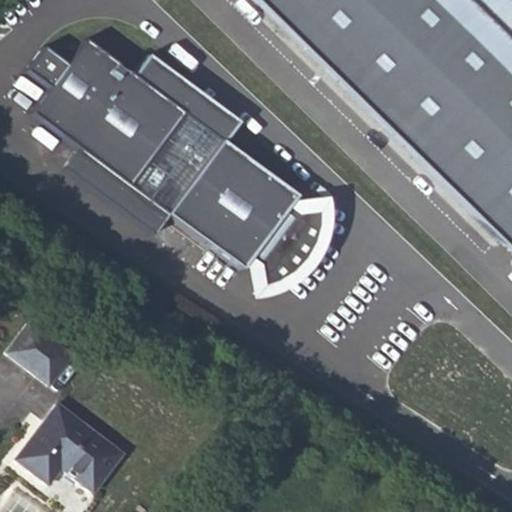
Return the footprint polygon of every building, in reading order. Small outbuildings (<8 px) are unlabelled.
[(511,0),(258,0),(511,248),(511,0)] [(41,50),(23,75),(39,86),(20,113),(73,152),(59,170),(149,236),(165,215),(240,270),(245,264),(252,269),(256,290),(279,286),(306,266),(317,231),(317,208),(298,214),(288,202),(290,195),(223,146),(237,127),(146,60),(133,78),(84,42),(66,68),(41,50)] [(2,312),(0,315),(0,356),(14,366),(29,345),(41,353),(47,342),(2,312)] [(29,345),(14,366),(27,374),(41,353),(29,345)] [(79,476),(104,437),(35,391),(0,444),(36,468),(46,454),(79,476)] [(67,511),(2,474),(0,477),(0,511),(67,511)]
